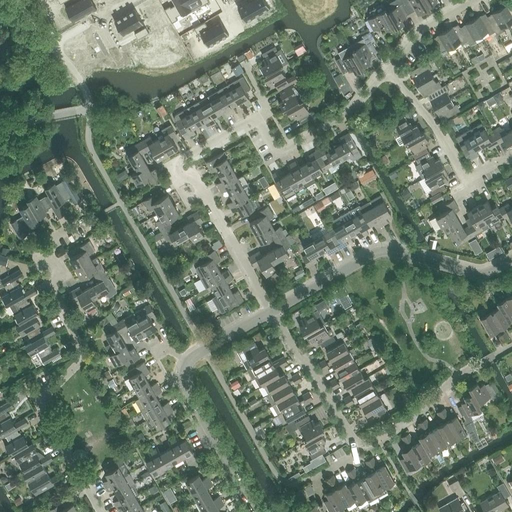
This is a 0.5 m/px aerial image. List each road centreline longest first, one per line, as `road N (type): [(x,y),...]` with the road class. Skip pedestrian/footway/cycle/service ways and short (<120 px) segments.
road 1 (residential): [(99,511),(42,404),(81,356),(51,289),(59,272),(48,252),(55,236),(84,219)]
road 2 (residential): [(482,363),(400,428),(360,447),(273,312)]
road 3 (residential): [(273,312),(197,181),(176,169),(255,118)]
road 4 (residential): [(256,511),(183,379),(192,357),(273,312)]
road 5 (residential): [(273,312),(379,251),(478,273),(511,259)]
road 6 (residential): [(387,71),(354,109),(284,149),(272,145),(255,118)]
road 7 (residential): [(511,161),(463,171),(387,71)]
